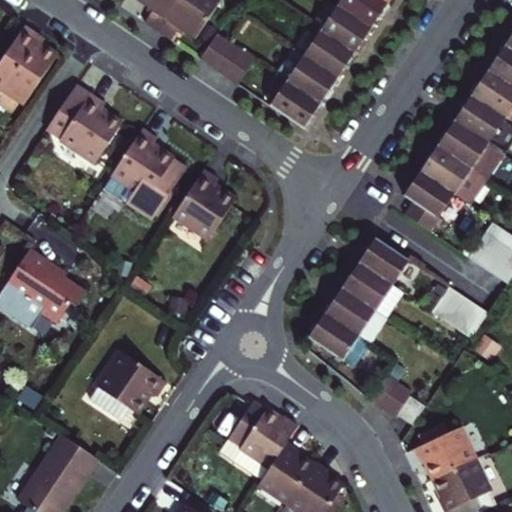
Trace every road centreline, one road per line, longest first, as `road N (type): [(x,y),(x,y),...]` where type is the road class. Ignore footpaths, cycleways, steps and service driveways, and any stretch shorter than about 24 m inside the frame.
road 1 (residential): [(98,31),(334,188)]
road 2 (residential): [(236,334),(357,433),(397,511)]
road 3 (residential): [(334,188),(461,0)]
road 4 (residential): [(117,511),(236,334)]
road 5 (residential): [(236,334),(334,188)]
road 6 (residential): [(98,31),(0,176)]
